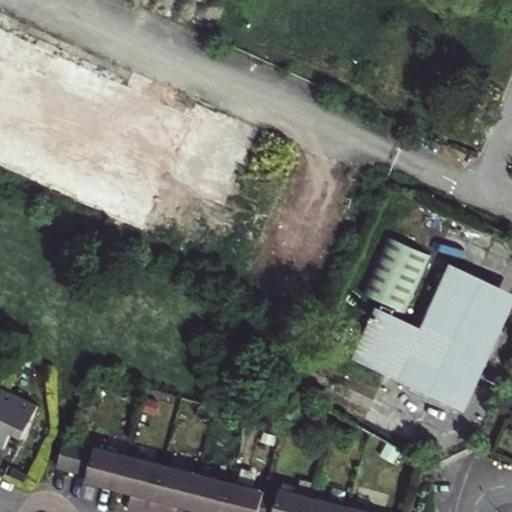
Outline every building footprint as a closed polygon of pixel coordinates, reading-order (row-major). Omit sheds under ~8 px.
[(0,162),(6,165),(78,197),(143,226),(194,115),(0,27),(0,162)] [(0,190),(67,221),(78,197),(6,165),(0,181),(0,190)] [(394,232),(367,288),(413,310),(439,254),(394,232)] [(459,263),(428,327),(423,339),(397,326),(402,315),(383,306),(361,356),(450,398),(495,298),(489,294),(495,281),(459,263)] [(511,319),(511,288),(495,281),(489,294),(495,298),(450,398),(471,408),(511,319)] [(428,327),(402,315),(397,326),(423,339),(428,327)] [(0,445),(9,451),(17,433),(30,440),(46,408),(0,384),(0,445)] [(285,498),(133,458),(86,445),(71,441),(62,470),(92,478),(90,485),(94,486),(136,498),(134,510),(143,511),(142,511),(181,511),(182,509),(193,511),(365,511),(286,492),(285,498)]
